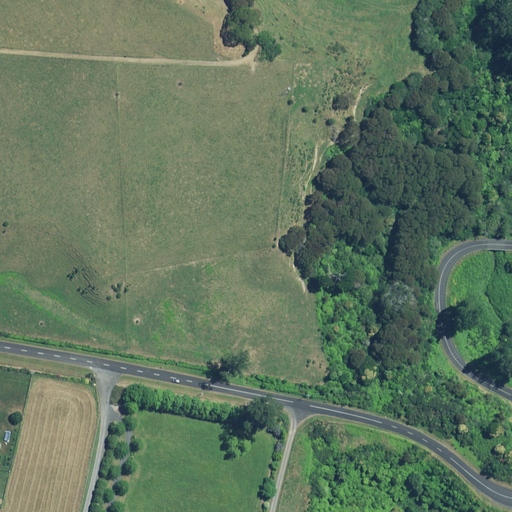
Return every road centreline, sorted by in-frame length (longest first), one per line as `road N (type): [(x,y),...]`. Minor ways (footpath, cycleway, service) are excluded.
road 1 (tertiary): [(0,346),(300,403)]
road 2 (tertiary): [(511,395),(456,359),(440,302),(444,270),(457,254),(511,246)]
road 3 (tertiary): [(300,403),(414,435),(511,494)]
